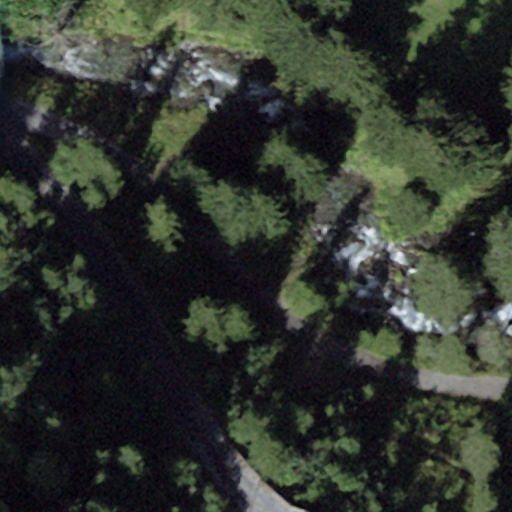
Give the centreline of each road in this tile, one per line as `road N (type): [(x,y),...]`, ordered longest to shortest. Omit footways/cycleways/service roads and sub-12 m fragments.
road 1 (track): [(0,95),(169,204),(299,344),(461,381),(511,381)]
road 2 (track): [(0,118),(245,490),(280,511)]
